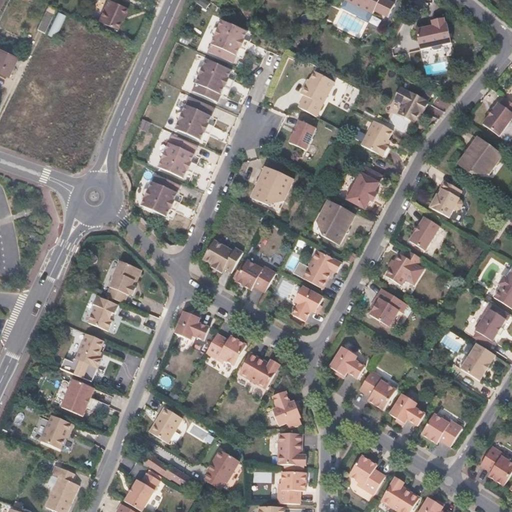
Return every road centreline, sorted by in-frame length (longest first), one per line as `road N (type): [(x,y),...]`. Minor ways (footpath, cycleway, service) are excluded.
road 1 (residential): [(511,43),(427,142),(307,352)]
road 2 (residential): [(181,276),(90,511)]
road 3 (residential): [(181,276),(251,115)]
road 4 (tertiary): [(0,383),(67,239)]
road 5 (tertiary): [(109,145),(172,0)]
road 6 (residential): [(327,407),(452,487)]
road 7 (residential): [(181,276),(307,352)]
